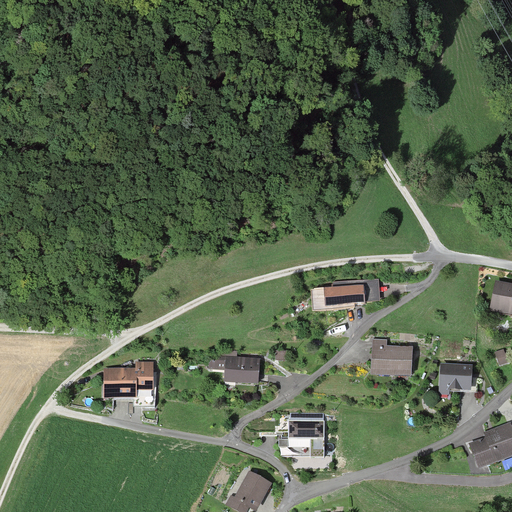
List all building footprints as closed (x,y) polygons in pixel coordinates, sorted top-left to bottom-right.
[(345,282),(345,286),(366,284),(367,303),(379,302),(378,280),(345,282)] [(511,284),(496,281),(489,312),(511,316),(511,284)] [(345,286),(322,287),(322,295),(314,296),(316,313),(327,312),(327,309),(336,309),(336,311),(355,310),(355,307),(367,306),(367,303),(366,284),(345,286)] [(387,340),(373,339),(372,359),(371,375),(411,377),(413,347),(387,346),(387,340)] [(511,360),(508,348),(495,352),(500,366),(511,362),(511,360)] [(288,351),(276,351),(276,361),(288,361),(288,351)] [(217,356),(210,356),(209,370),(225,371),(224,383),(259,385),(261,359),(246,358),(237,358),(217,356)] [(136,369),(104,369),(104,398),(130,398),(137,398),(137,391),(153,391),(154,363),(136,363),(136,369)] [(473,366),(441,364),(439,395),(450,395),(450,392),(460,393),(460,391),(471,392),(472,375),(473,366)] [(324,422),(289,421),(289,432),(281,432),(281,440),(279,440),(279,447),(282,447),(282,457),(310,458),(324,458),(324,422)] [(491,430),(484,433),(486,438),(469,445),(478,470),(511,457),(511,426),(511,423),(491,430)] [(272,484),(249,471),(234,497),(231,495),(226,505),(237,511),(246,511),(249,509),(254,511),(256,511),(265,497),(272,484)]
